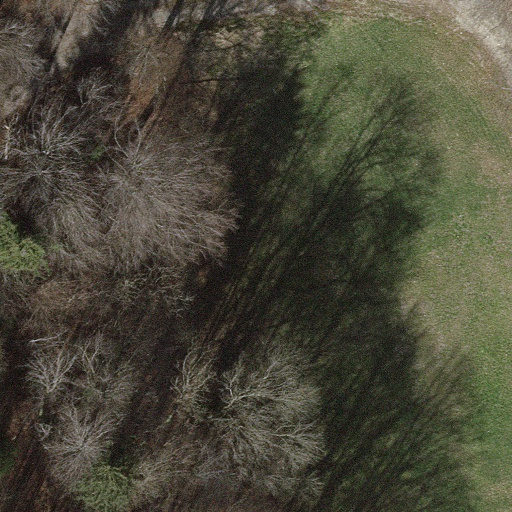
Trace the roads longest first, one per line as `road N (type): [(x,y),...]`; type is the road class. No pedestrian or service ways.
road 1 (track): [(289,0),(385,35),(488,138),(511,178)]
road 2 (track): [(0,105),(48,52),(126,8),(163,0)]
